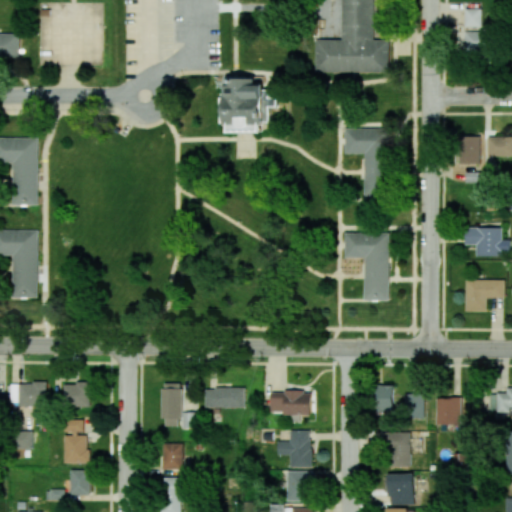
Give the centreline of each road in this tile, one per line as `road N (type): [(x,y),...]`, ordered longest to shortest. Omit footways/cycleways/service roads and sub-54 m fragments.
road 1 (tertiary): [(0,344),(511,349)]
road 2 (residential): [(431,349),(431,0)]
road 3 (residential): [(128,511),(128,346)]
road 4 (residential): [(350,511),(350,348)]
road 5 (residential): [(0,95),(142,96)]
